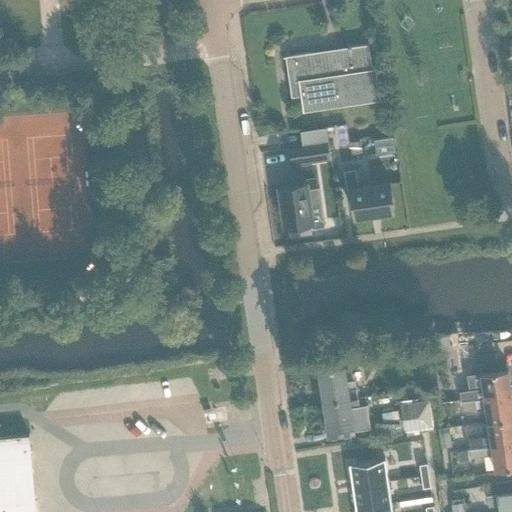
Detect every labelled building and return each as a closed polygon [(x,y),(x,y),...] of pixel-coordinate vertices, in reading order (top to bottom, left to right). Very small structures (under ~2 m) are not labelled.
[(376,69),(372,69),(369,45),(351,47),(351,45),(348,46),(349,51),(334,53),(342,105),(381,100),(376,69)] [(318,52),(286,57),(291,98),(300,97),(302,113),(303,113),(303,111),(342,105),(334,53),(318,56),(318,52)] [(327,128),(300,131),(302,146),(328,142),(327,128)] [(360,140),(350,141),(352,153),(362,152),(360,140)] [(302,146),(288,148),(291,164),(331,158),(328,142),(302,146)] [(356,169),(343,170),(346,190),(350,189),(354,216),(394,210),(390,182),(359,187),(356,169)] [(310,172),(282,177),(288,217),(316,212),(313,196),(323,194),(321,178),(311,179),(310,172)] [(456,182),(458,197),(471,195),(468,179),(456,182)] [(449,335),(434,337),(436,352),(451,350),(449,335)] [(327,349),(329,363),(366,358),(364,343),(327,349)] [(475,356),(477,371),(497,368),(495,354),(475,356)] [(354,389),(347,390),(344,367),(319,371),(324,402),(356,397),(354,389)] [(511,393),(508,370),(467,376),(469,391),(461,392),(462,401),(511,394),(511,393)] [(511,418),(511,394),(462,401),(464,411),(486,408),(488,422),(511,418)] [(354,431),(350,408),(357,407),(356,397),(324,402),(328,434),(354,431)] [(468,439),(469,450),(511,443),(511,418),(488,422),(490,437),(468,439)] [(376,424),(377,435),(402,432),(400,420),(376,424)] [(441,447),(452,446),(450,432),(450,427),(438,429),(441,447)] [(0,511),(36,511),(29,435),(0,437),(0,511)] [(470,459),(493,455),(495,471),(511,468),(511,443),(469,450),(470,459)] [(385,459),(349,464),(352,487),(388,481),(385,459)] [(511,511),(511,480),(507,481),(486,484),(489,505),(500,504),(501,511),(511,511)] [(388,481),(352,487),(355,508),(391,502),(388,481)] [(392,511),(391,502),(355,508),(355,511),(392,511)] [(453,511),(465,511),(464,502),(452,504),(453,511)]
